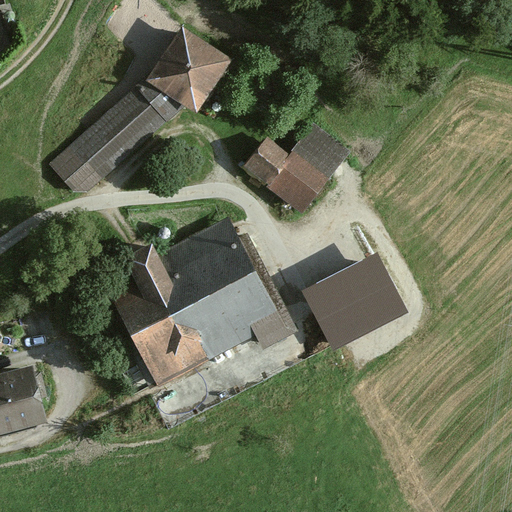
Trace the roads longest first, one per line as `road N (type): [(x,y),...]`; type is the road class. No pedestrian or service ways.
road 1 (track): [(232,192),(66,214),(0,251)]
road 2 (unknown): [(32,335),(65,354),(57,408),(34,441),(0,453)]
